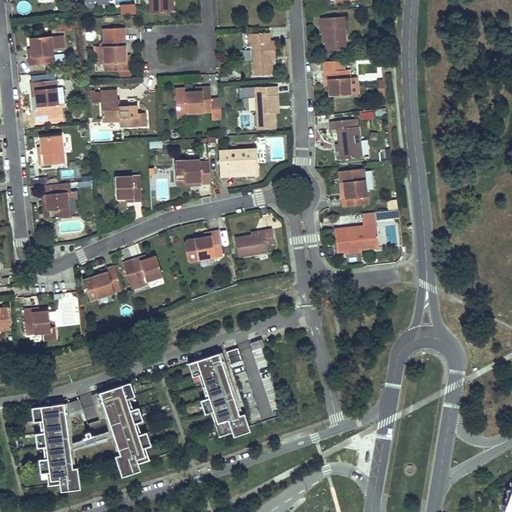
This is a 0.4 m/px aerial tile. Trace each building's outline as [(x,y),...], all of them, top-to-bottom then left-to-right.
[(149,0),(151,13),(169,11),(168,0),(149,0)] [(136,13),(135,6),(121,7),(122,14),(136,13)] [(326,44),(326,50),(345,49),(343,19),(320,20),(320,29),(325,28),(326,44)] [(104,45),(103,45),(105,72),(132,70),(131,61),(126,61),(126,53),(124,27),(103,28),(104,45)] [(252,43),(253,75),(270,75),(269,59),(269,52),(275,51),(275,42),(269,42),(269,34),(246,34),(246,43),(252,43)] [(26,55),(27,65),(53,63),(51,36),(29,38),(30,48),(31,48),(31,55),(26,55)] [(328,84),(329,95),(351,94),(350,77),(349,68),(344,68),(344,61),(321,62),(322,79),(327,78),(328,84)] [(358,76),(350,77),(351,94),(359,93),(358,81),(358,76)] [(37,99),(37,108),(57,106),(57,105),(56,89),(55,80),(29,83),(30,92),(36,91),(37,99)] [(185,88),(175,88),(176,110),(186,109),(186,113),(211,112),(211,119),(221,118),(220,98),(211,99),(210,87),(202,87),(202,91),(195,91),(185,92),(185,88)] [(256,111),(257,130),(272,128),(272,115),(272,107),(277,107),(277,88),(260,89),(261,97),(256,97),(256,111)] [(260,89),(249,89),(250,111),(256,111),(256,97),(261,97),(260,89)] [(117,93),(101,93),(101,96),(101,105),(102,125),(121,125),(121,129),(147,127),(146,111),(138,112),(138,105),(121,106),(121,100),(117,101),(117,93)] [(99,105),(99,96),(95,96),(91,96),(91,105),(99,105)] [(72,106),(70,109),(77,116),(80,113),(72,106)] [(186,113),(186,109),(176,110),(176,117),(186,117),(186,113)] [(36,115),(37,123),(47,121),(47,115),(36,115)] [(341,143),(343,158),(362,156),(358,125),(355,125),(354,117),(330,119),(330,127),(337,127),(339,143),(341,143)] [(64,166),(62,135),(41,136),(42,147),(42,155),(38,155),(38,167),(64,166)] [(257,149),(217,151),(218,172),(227,172),(227,166),(248,165),(249,171),(258,171),(257,149)] [(201,161),(175,163),(177,185),(195,183),(195,188),(203,187),(203,185),(210,185),(209,165),(202,165),(201,161)] [(365,168),(340,170),(341,182),(345,181),(346,198),(342,198),(343,208),(368,206),(365,168)] [(141,176),(115,178),(116,199),(127,199),(133,198),(134,203),(143,202),(141,176)] [(91,177),(79,178),(80,188),(92,187),(91,177)] [(49,219),(69,217),(67,192),(42,194),(43,202),(48,202),(49,219)] [(380,242),(377,213),(364,214),(365,227),(336,229),(338,251),(343,250),(344,254),(361,252),(361,249),(361,244),(380,242)] [(251,235),(236,237),(239,256),(268,252),(266,243),(275,242),(273,228),(264,229),(264,234),(251,235)] [(223,256),(219,232),(210,234),(210,237),(204,238),(194,240),(187,241),(184,245),(186,258),(190,261),(223,256)] [(132,261),(124,264),(132,290),(140,287),(139,284),(147,281),(162,276),(156,257),(147,260),(140,263),(139,259),(132,261)] [(102,275),(83,282),(90,302),(123,290),(115,267),(108,270),(108,272),(109,273),(102,275)] [(0,328),(9,328),(7,308),(0,308),(0,328)] [(22,309),(24,332),(42,330),(43,338),(56,336),(55,325),(50,325),(48,311),(37,312),(30,313),(30,308),(22,309)] [(242,359),(238,346),(226,350),(230,363),(242,359)] [(240,414),(219,352),(195,360),(199,374),(207,397),(212,411),(220,436),(233,431),(245,427),(240,414)] [(199,374),(195,360),(188,362),(193,376),(199,374)] [(136,395),(131,381),(125,383),(130,397),(136,395)] [(121,454),(125,467),(139,462),(150,459),(146,447),(141,433),(138,422),(133,408),(130,397),(125,383),(100,392),(121,454)] [(100,404),(97,393),(87,396),(91,406),(100,404)] [(207,397),(201,399),(205,413),(212,411),(207,397)] [(79,409),(75,399),(69,401),(70,412),(79,409)] [(60,483),(75,481),(73,468),(64,402),(38,405),(40,420),(42,431),(44,446),(45,457),(47,472),(49,485),(60,483)] [(40,420),(38,405),(32,406),(34,421),(40,420)] [(144,420),(139,406),(133,408),(138,422),(144,420)] [(249,426),(245,412),(240,414),(245,427),(249,426)] [(234,435),(251,430),(249,426),(245,427),(233,431),(234,435)] [(44,446),(42,431),(35,432),(37,447),(44,446)] [(152,445),(147,431),(141,433),(146,447),(152,445)] [(122,475),(141,469),(139,462),(125,467),(121,454),(116,456),(122,475)] [(47,472),(45,457),(39,458),(41,473),(47,472)] [(81,488),(78,468),(73,468),(75,481),(60,483),(61,490),(81,488)]
